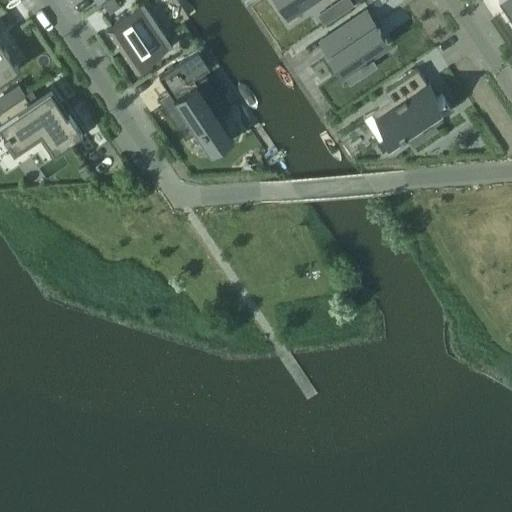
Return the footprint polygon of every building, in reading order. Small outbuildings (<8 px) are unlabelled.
[(115,0),(105,0),(103,2),(110,12),(119,6),(115,0)] [(301,3),(306,0),(281,0),(289,11),(301,3)] [(144,1),(108,25),(137,68),(172,44),(144,1)] [(367,7),(319,39),(342,73),(390,40),(367,7)] [(0,78),(19,65),(0,36),(0,78)] [(211,151),(233,136),(194,76),(210,65),(199,50),(161,75),(211,151)] [(394,97),(372,111),(387,134),(393,131),(400,142),(453,108),(442,91),(435,96),(419,70),(389,89),(394,97)] [(4,90),(11,100),(25,90),(19,80),(4,90)] [(67,112),(50,87),(29,101),(25,94),(0,110),(0,116),(3,121),(0,122),(15,145),(42,128),(55,148),(82,129),(70,110),(67,112)]
